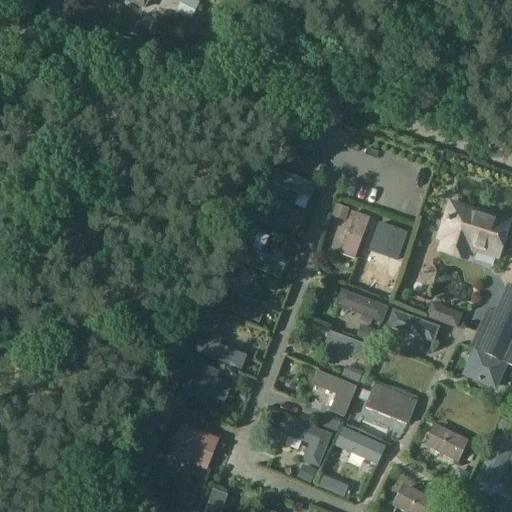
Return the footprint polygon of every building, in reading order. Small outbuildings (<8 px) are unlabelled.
[(126,0),(127,0),(142,9),(147,0),(126,0)] [(190,0),(181,0),(175,14),(176,14),(191,21),(199,4),(190,0)] [(307,200),(312,187),(278,172),(272,186),(281,189),(279,193),(287,196),(288,193),(307,200)] [(438,238),(444,240),(440,252),(465,260),(469,249),(496,258),(507,226),(449,206),(438,238)] [(349,232),(341,255),(355,261),(371,218),(356,213),(355,215),(350,213),(344,231),(349,232)] [(406,236),(380,226),(370,254),(396,263),(406,236)] [(495,315),(478,354),(504,365),(511,369),(511,293),(506,291),(495,315)] [(340,292),(335,306),(334,309),(359,318),(358,322),(370,327),(371,323),(382,327),(388,310),(340,292)] [(208,308),(205,316),(217,321),(220,313),(208,308)] [(445,310),(439,325),(455,331),(461,316),(445,310)] [(391,336),(379,332),(374,346),(386,350),(391,336)] [(219,347),(221,342),(210,338),(208,343),(200,340),(195,354),(240,372),(246,358),(219,347)] [(475,352),(464,376),(493,389),(504,365),(478,354),(475,352)] [(192,363),(179,393),(205,404),(208,397),(209,398),(216,381),(215,380),(218,374),(192,363)] [(356,391),(318,375),(312,389),(336,399),(329,415),(344,421),(356,391)] [(417,403),(375,387),(365,413),(406,429),(417,403)] [(330,436),(294,423),(289,436),(310,444),(303,463),(317,469),(330,436)] [(218,441),(182,425),(169,454),(205,470),(218,441)] [(466,443),(432,427),(422,450),(455,466),(466,443)] [(343,431),(335,448),(376,467),(384,449),(343,431)] [(315,473),(302,466),(296,479),(309,485),(315,473)] [(500,508),(511,481),(511,475),(490,466),(475,498),(500,508)] [(328,493),(333,482),(322,477),(317,488),(328,493)] [(402,483),(392,504),(407,511),(429,511),(436,500),(402,483)]
